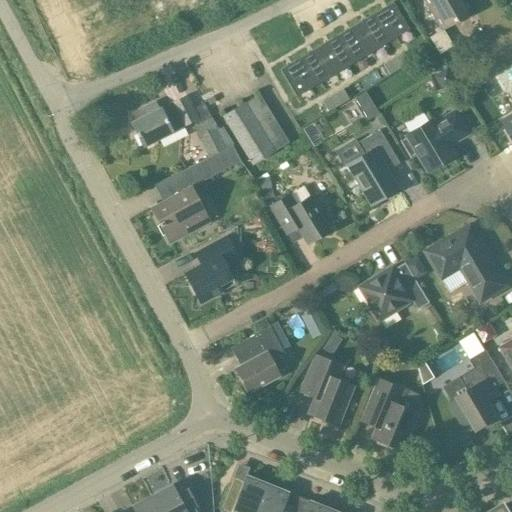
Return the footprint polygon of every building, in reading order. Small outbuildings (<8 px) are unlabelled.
[(424,0),(442,30),(472,12),(465,0),(424,0)] [(393,2),(380,10),(388,24),(375,31),(384,45),(409,30),(393,2)] [(355,25),(371,52),(384,45),(375,31),(388,24),(380,10),(355,25)] [(355,25),(343,32),(351,46),(338,53),(346,67),(371,52),(355,25)] [(318,47),(334,74),(346,67),(338,53),(351,46),(343,32),(318,47)] [(301,75),(309,89),(334,74),(318,47),(305,54),(314,68),(301,75)] [(403,67),(410,63),(404,52),(397,56),(403,67)] [(314,68),(305,54),(280,70),(296,97),(309,89),(301,75),(314,68)] [(397,56),(390,61),(396,71),(403,67),(397,56)] [(396,71),(390,61),(383,65),(389,75),(396,71)] [(343,89),(336,93),(342,104),(349,100),(343,89)] [(335,108),(342,104),(336,93),(329,97),(335,108)] [(172,131),(182,127),(198,118),(187,94),(159,108),(155,101),(136,110),(140,117),(130,122),(143,146),(172,131)] [(252,165),(253,165),(289,142),(259,94),(246,103),(245,102),(222,117),(252,165)] [(335,108),(329,97),(322,101),(328,112),(335,108)] [(408,136),(401,141),(410,156),(418,152),(429,171),(454,155),(448,145),(469,133),(455,111),(435,123),(433,119),(407,134),(408,136)] [(193,126),(199,140),(208,156),(229,146),(231,145),(221,128),(218,130),(212,117),(211,118),(201,123),(193,126)] [(383,160),(395,152),(381,129),(358,142),(365,154),(348,164),(370,200),(380,194),(383,198),(400,188),(383,160)] [(186,167),(195,184),(238,161),(229,146),(208,156),(186,167)] [(210,221),(205,210),(191,186),(152,206),(171,242),(210,221)] [(299,227),(309,243),(331,229),(311,196),(296,204),(290,194),(272,205),(289,234),(299,227)] [(427,250),(444,278),(462,267),(483,301),(510,285),(480,234),(462,229),(427,250)] [(239,256),(227,235),(196,252),(202,263),(185,272),(201,302),(223,290),(220,284),(233,277),(226,263),(239,256)] [(400,273),(395,265),(361,285),(381,320),(415,300),(420,308),(431,301),(411,267),(400,273)] [(312,336),(326,331),(316,305),(302,310),(312,336)] [(232,347),(242,365),(237,368),(249,391),(280,374),(273,361),(286,354),(270,326),(232,347)] [(479,331),(462,340),(472,358),(489,349),(479,331)] [(511,339),(500,347),(511,366),(511,339)] [(452,401),(458,397),(465,408),(458,412),(470,431),(476,427),(478,430),(500,417),(491,401),(501,395),(496,387),(505,382),(486,351),(470,360),(474,368),(461,376),(443,387),(452,401)] [(352,386),(334,379),(340,364),(317,355),(303,391),(317,396),(310,412),(337,423),(352,386)] [(379,378),(362,421),(376,427),(372,437),(402,449),(410,430),(413,429),(416,421),(415,418),(417,412),(402,406),(405,399),(399,397),(403,388),(379,378)] [(231,483),(221,509),(229,511),(255,511),(268,483),(247,474),(242,488),(231,483)] [(255,511),(292,511),(293,511),(282,506),(288,491),(268,483),(255,511)] [(200,511),(196,503),(188,489),(178,495),(172,485),(152,495),(160,511),(200,511)] [(132,506),(135,511),(160,511),(152,495),(132,506)] [(295,511),(293,511),(292,511),(328,511),(331,508),(310,500),(305,511),(295,511)]
